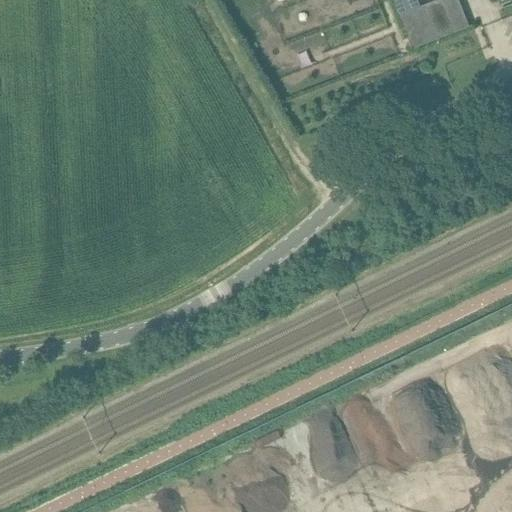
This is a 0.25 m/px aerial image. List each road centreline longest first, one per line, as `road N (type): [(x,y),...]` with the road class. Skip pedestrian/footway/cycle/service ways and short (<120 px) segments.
road 1 (unclassified): [(0,358),(151,327),(214,297),(283,249),(396,149),(456,107),(511,84)]
road 2 (track): [(353,188),(302,175),(201,0)]
